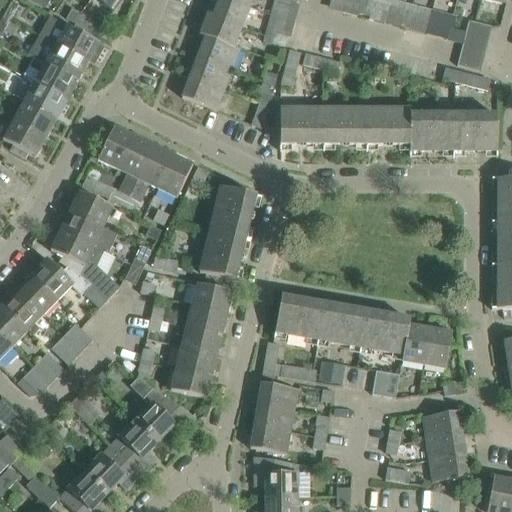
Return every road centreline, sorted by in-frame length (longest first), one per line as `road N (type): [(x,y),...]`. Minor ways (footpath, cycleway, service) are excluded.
road 1 (residential): [(476,319),(261,282)]
road 2 (residential): [(0,260),(94,111),(117,102)]
road 3 (residential): [(284,184),(453,184),(468,187),(472,200)]
road 4 (residential): [(284,184),(117,102)]
road 5 (residential): [(216,461),(261,282)]
road 6 (residential): [(511,437),(493,420),(476,319)]
